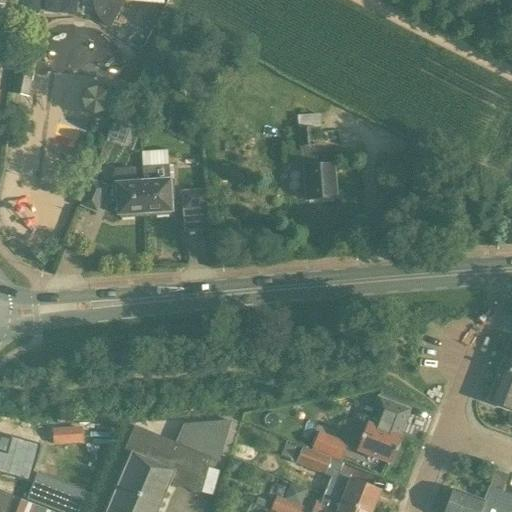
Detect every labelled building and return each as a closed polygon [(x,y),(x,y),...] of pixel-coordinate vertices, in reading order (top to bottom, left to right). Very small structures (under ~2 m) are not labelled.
[(92,0),(93,7),(96,16),(102,23),(109,29),(124,0),(92,0)] [(28,98),(37,57),(18,53),(10,94),(28,98)] [(187,71),(179,87),(202,97),(209,82),(187,71)] [(110,109),(107,86),(83,89),(86,112),(110,109)] [(116,113),(106,140),(123,146),(133,119),(116,113)] [(54,139),(75,141),(77,129),(55,127),(54,139)] [(297,130),(300,171),(304,171),(306,201),(334,199),(332,166),(317,167),(314,129),(297,130)] [(169,150),(144,151),(144,164),(169,163),(169,150)] [(148,184),(142,184),(144,214),(151,214),(152,218),(169,217),(169,213),(170,212),(168,182),(170,182),(169,166),(147,168),(148,184)] [(137,215),(144,214),(142,184),(136,185),(134,169),(114,171),(115,188),(116,188),(118,216),(119,216),(119,220),(137,219),(137,215)] [(107,187),(89,180),(79,207),(96,214),(107,187)] [(207,190),(181,192),(182,210),(208,208),(207,190)] [(511,337),(499,370),(511,375),(511,337)] [(511,375),(499,370),(487,403),(511,411),(511,375)] [(399,438),(392,435),(396,423),(402,425),(407,412),(408,413),(409,411),(377,399),(376,400),(377,401),(367,425),(363,437),(361,436),(359,440),(361,441),(357,452),(389,464),(394,453),(396,454),(397,450),(395,449),(399,438)] [(200,491),(209,461),(218,464),(230,422),(183,426),(175,444),(134,427),(125,451),(131,453),(105,511),(158,511),(170,483),(200,491)] [(53,446),(83,444),(81,428),(52,430),(53,446)] [(330,455),(337,438),(318,431),(311,448),(330,455)] [(0,464),(31,473),(39,446),(0,434),(0,464)] [(330,459),(302,448),(295,464),(323,476),(330,459)] [(492,484),(505,489),(511,474),(499,469),(492,484)] [(81,511),(89,493),(36,473),(26,499),(59,511),(81,511)] [(341,503),(340,504),(360,511),(371,511),(379,492),(350,480),(349,482),(335,477),(329,490),(344,495),(341,503)] [(287,497),(303,503),(308,489),(292,483),(287,497)] [(452,491),(444,511),(508,511),(511,504),(511,497),(489,489),(483,503),(452,491)] [(0,511),(7,511),(10,503),(12,497),(0,491),(0,511)] [(360,511),(340,504),(341,503),(323,495),(320,504),(316,502),(311,511),(360,511)] [(272,511),(301,511),(303,508),(276,498),(270,511),(272,511)] [(47,511),(20,501),(15,511),(47,511)]
